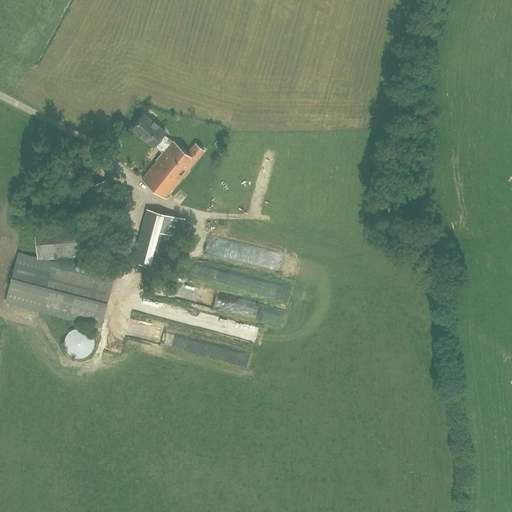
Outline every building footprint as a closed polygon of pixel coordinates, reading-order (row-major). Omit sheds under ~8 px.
[(132,127),(154,145),(155,144),(164,151),(142,179),(165,197),(204,150),(195,143),(187,152),(163,133),(165,131),(143,113),(132,127)] [(100,183),(103,173),(80,167),(77,177),(100,183)] [(147,208),(133,261),(160,268),(174,216),(147,208)] [(34,224),(36,234),(38,256),(46,258),(80,255),(78,230),(77,220),(34,224)] [(53,262),(18,253),(5,301),(40,310),(41,310),(100,326),(125,235),(110,231),(101,265),(102,266),(100,275),(53,262)] [(232,257),(235,243),(227,241),(224,256),(232,257)] [(94,347),(94,345),(94,341),(94,337),(93,336),(91,332),(88,330),(86,329),(82,328),(80,327),(77,328),(75,328),(73,329),(70,331),(68,332),(66,335),(65,337),(64,341),(64,344),(65,348),(66,350),(68,353),(71,355),(73,356),(74,357),(78,358),(82,358),(84,357),(87,356),(89,355),(92,352),(93,350),(94,347)]
